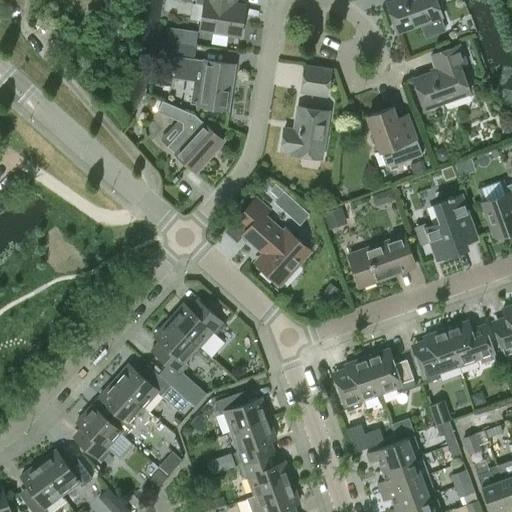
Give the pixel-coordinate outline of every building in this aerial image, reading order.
[(239,35),(244,4),(225,1),(224,0),(195,0),(195,3),(203,5),(199,29),(239,35)] [(435,0),(392,0),(386,2),(397,32),(441,16),(435,0)] [(188,29),(186,42),(196,44),(198,31),(188,29)] [(165,55),(193,59),(195,45),(167,41),(165,55)] [(424,107),(468,91),(458,64),(464,62),(458,45),(432,55),(438,70),(413,79),(424,107)] [(203,60),(193,59),(177,57),(174,77),(193,80),(190,101),(197,102),(196,104),(228,108),(235,64),(203,60)] [(327,95),(331,69),(304,65),(300,90),(327,95)] [(157,111),(182,122),(182,128),(167,145),(195,171),(223,140),(194,114),(162,99),(157,111)] [(321,158),(328,111),(298,106),(296,121),(297,121),(296,130),(284,128),(281,149),(292,151),(291,153),(321,158)] [(373,143),(378,144),(386,164),(390,166),(422,154),(413,131),(402,135),(392,107),(368,116),(374,132),(371,137),(373,143)] [(443,161),(449,156),(447,149),(440,146),(435,151),(436,158),(443,161)] [(455,163),(459,176),(475,171),(471,158),(455,163)] [(409,164),(412,174),(426,169),(422,159),(409,164)] [(511,183),(506,185),(509,192),(482,202),(494,237),(511,230),(511,183)] [(464,242),(476,237),(461,194),(434,204),(441,222),(426,227),(437,257),(465,247),(464,242)] [(279,283),(309,250),(285,228),(282,231),(265,215),(269,210),(256,198),(239,217),(249,227),(243,234),(264,253),(256,262),(279,283)] [(341,207),(323,213),(329,229),(347,223),(341,207)] [(360,285),(414,266),(403,235),(349,255),(360,285)] [(334,284),(321,303),(330,309),(342,291),(334,284)] [(169,319),(198,346),(212,331),(216,334),(225,324),(206,307),(198,317),(183,303),(169,319)] [(511,303),(502,307),(508,322),(495,327),(505,354),(511,351),(511,303)] [(182,372),(188,365),(184,361),(198,346),(169,319),(154,335),(160,340),(151,350),(167,364),(158,374),(170,385),(181,395),(183,396),(189,402),(193,406),(205,393),(182,372)] [(467,320),(445,328),(458,365),(479,358),(481,363),(494,358),(485,331),(472,335),(467,320)] [(458,365),(445,328),(424,335),(429,350),(416,355),(426,382),(440,377),(438,372),(458,365)] [(388,348),(366,356),(380,393),(400,386),(402,391),(416,386),(406,359),(393,363),(388,348)] [(380,393),(366,356),(345,363),(351,379),(337,383),(347,410),(361,405),(359,400),(380,393)] [(114,380),(143,407),(157,391),(161,395),(170,385),(158,374),(151,368),(143,377),(128,364),(114,380)] [(121,432),(120,432),(124,436),(125,435),(133,425),(130,422),(143,407),(114,380),(91,405),(121,432)] [(224,412),(231,431),(269,418),(261,397),(242,404),(238,393),(215,401),(219,414),(224,412)] [(482,393),(471,397),(475,407),(486,403),(482,393)] [(172,405),(180,412),(189,402),(183,396),(181,395),(172,405)] [(429,405),(436,423),(450,418),(444,399),(429,405)] [(121,432),(91,405),(76,421),(91,435),(83,444),(101,461),(110,451),(107,448),(120,432),(121,432)] [(269,418),(231,431),(238,451),(234,452),(238,465),(261,456),(257,445),(276,438),(269,418)] [(424,419),(422,422),(424,425),(427,427),(431,426),(433,422),(431,419),(427,418),(424,419)] [(500,425),(484,431),(487,439),(503,433),(500,425)] [(381,430),(367,435),(371,447),(385,441),(381,430)] [(448,445),(456,442),(452,431),(444,434),(448,445)] [(468,452),(480,448),(474,433),(463,437),(468,452)] [(382,469),(421,455),(413,435),(367,452),(370,461),(378,458),(382,469)] [(460,453),(456,442),(448,445),(452,456),(460,453)] [(38,462),(62,494),(79,482),(81,486),(92,478),(77,458),(68,466),(56,450),(38,462)] [(254,495),(292,481),(284,461),(278,463),(274,452),(261,456),(238,465),(242,477),(247,475),(254,495)] [(377,482),(380,491),(427,474),(421,455),(382,469),(385,479),(377,482)] [(167,458),(159,467),(168,475),(176,466),(167,458)] [(497,465),(511,507),(511,459),(505,462),(497,465)] [(45,507),(62,494),(38,462),(21,475),(33,491),(23,499),(32,511),(45,511),(48,511),(45,507)] [(511,511),(511,507),(497,465),(489,468),(490,470),(477,475),(490,511),(511,511)] [(159,469),(150,480),(152,482),(157,487),(167,476),(159,469)] [(456,485),(470,480),(466,469),(452,474),(456,485)] [(395,508),(434,493),(427,474),(380,491),(384,500),(391,497),(395,508)] [(474,491),(470,480),(456,485),(460,496),(474,491)] [(281,511),(280,509),(299,502),(292,481),(254,495),(260,511),(281,511)] [(441,511),(434,493),(395,508),(396,511),(441,511)] [(223,497),(210,502),(213,509),(226,504),(223,497)] [(0,511),(10,511),(6,499),(0,501),(0,511)] [(119,499),(109,508),(112,511),(128,511),(129,511),(119,499)] [(472,511),(481,511),(477,499),(468,502),(472,511)]
